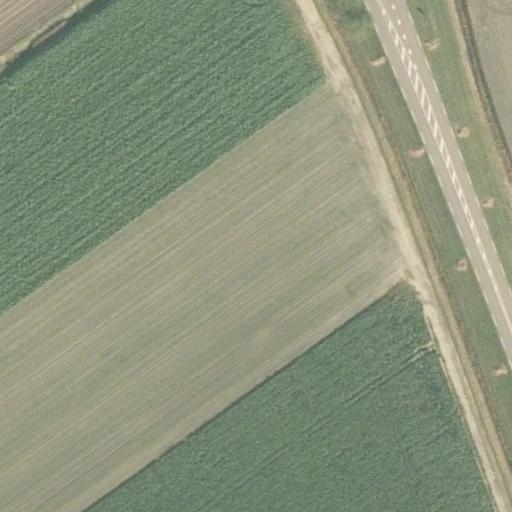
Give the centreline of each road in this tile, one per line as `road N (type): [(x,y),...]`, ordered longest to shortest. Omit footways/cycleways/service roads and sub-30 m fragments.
road 1 (track): [(302,0),(351,93),(472,416)]
road 2 (primary): [(511,335),(385,0)]
